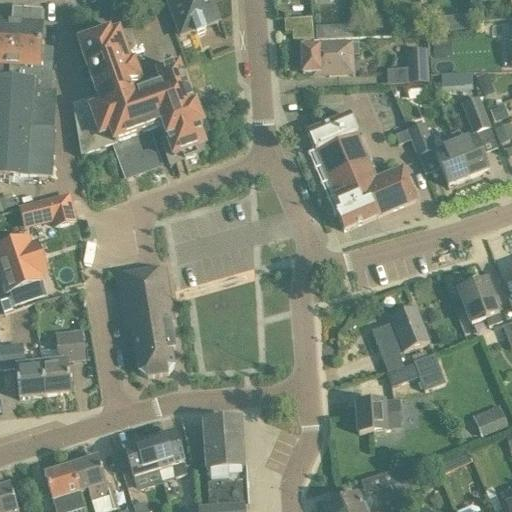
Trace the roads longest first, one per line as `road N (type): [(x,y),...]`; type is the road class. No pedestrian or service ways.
road 1 (residential): [(48,0),(76,195),(99,237),(91,283),(112,421)]
road 2 (residential): [(320,269),(263,138),(252,0)]
road 3 (residential): [(511,211),(320,269)]
road 4 (residential): [(112,421),(183,403),(306,391)]
road 5 (residential): [(306,391),(300,287),(320,269)]
road 6 (residential): [(291,511),(292,485),(312,437),(306,391)]
